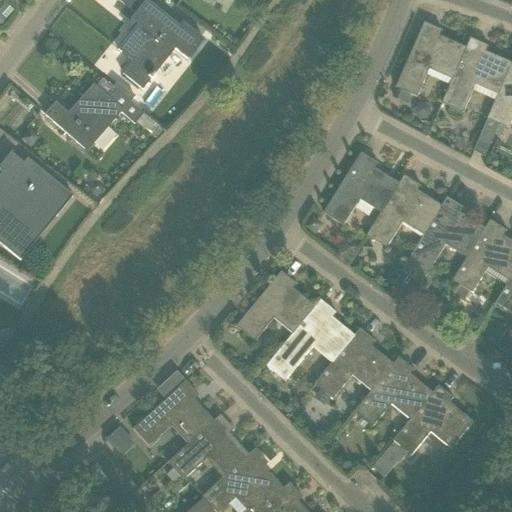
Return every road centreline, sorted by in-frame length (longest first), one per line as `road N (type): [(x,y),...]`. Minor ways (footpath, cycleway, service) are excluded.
road 1 (residential): [(511,393),(278,231)]
road 2 (residential): [(364,511),(186,338)]
road 3 (residential): [(511,196),(352,111)]
road 4 (residential): [(78,434),(186,338)]
road 5 (residential): [(186,338),(278,231)]
road 6 (residential): [(278,231),(352,111)]
road 7 (residential): [(352,111),(401,0)]
